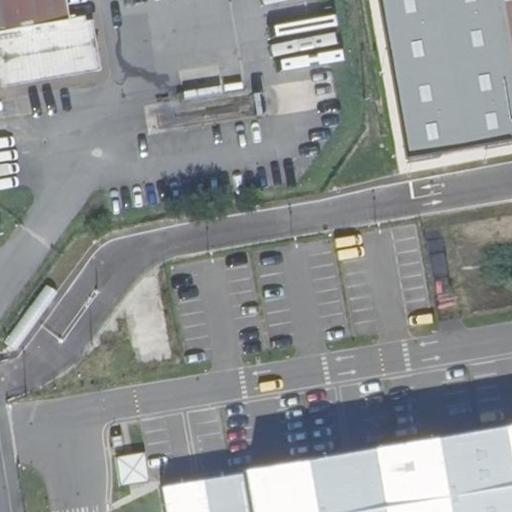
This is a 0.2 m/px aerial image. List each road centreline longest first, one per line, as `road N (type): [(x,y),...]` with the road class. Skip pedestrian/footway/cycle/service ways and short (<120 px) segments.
road 1 (unknown): [(266,63),(279,131),(273,149),(67,188)]
road 2 (unknown): [(266,63),(118,73),(103,0)]
